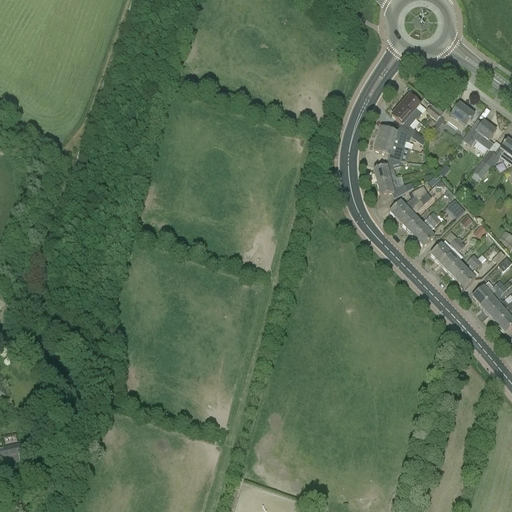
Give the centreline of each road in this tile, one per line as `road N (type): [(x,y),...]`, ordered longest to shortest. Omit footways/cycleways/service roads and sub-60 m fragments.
road 1 (unclassified): [(0,493),(30,497),(102,417),(104,396),(45,318),(35,271),(134,0)]
road 2 (secondary): [(461,326),(371,232),(352,193),(348,166),(358,117),(403,45)]
road 3 (unclassified): [(406,511),(461,326)]
